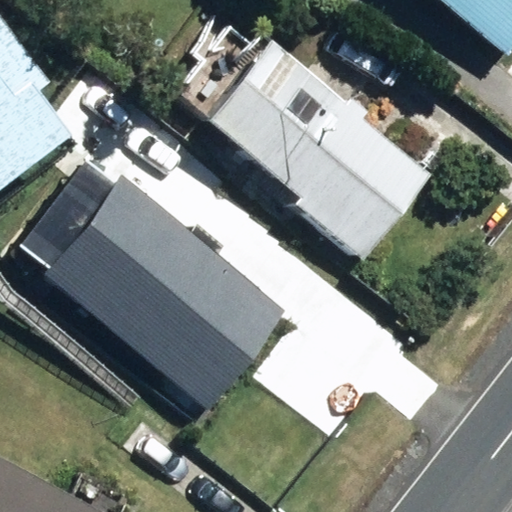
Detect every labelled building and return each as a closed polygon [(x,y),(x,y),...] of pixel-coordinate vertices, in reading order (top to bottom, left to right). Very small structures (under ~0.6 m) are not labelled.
[(511,0),(430,0),(507,62),(511,55),(511,0)] [(293,208),(363,263),(429,182),(358,126),(364,118),(347,103),(341,112),(264,50),(203,128),(296,202),(293,208)] [(0,253),(9,260),(68,185),(0,131),(0,253)] [(421,168),(437,180),(458,151),(441,139),(421,168)] [(130,354),(206,415),(284,315),(115,182),(37,282),(103,333),(91,349),(118,370),(130,354)] [(0,511),(107,511),(0,457),(0,511)]
